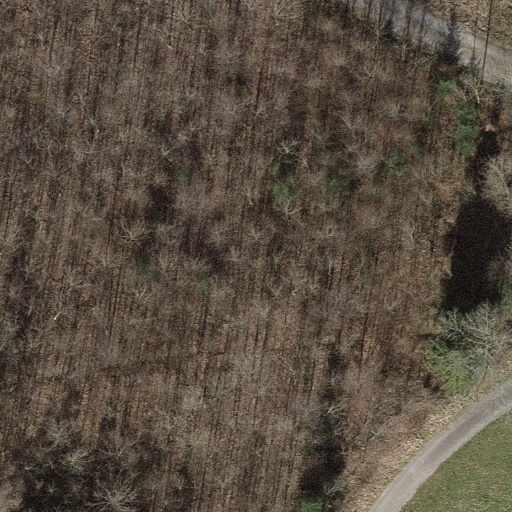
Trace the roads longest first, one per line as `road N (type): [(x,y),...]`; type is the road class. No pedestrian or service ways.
road 1 (track): [(190,0),(0,148)]
road 2 (track): [(387,511),(452,440),(511,392)]
road 3 (track): [(366,0),(511,74)]
